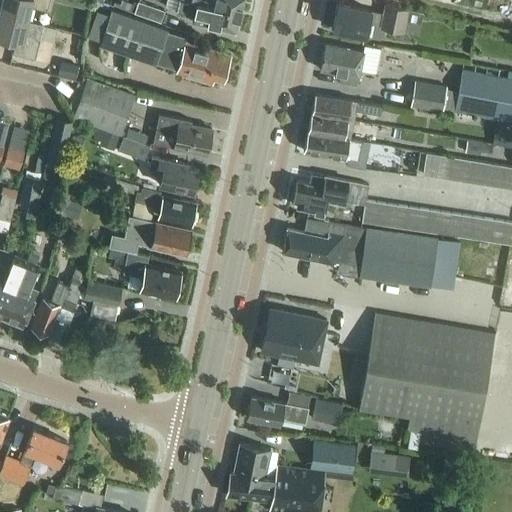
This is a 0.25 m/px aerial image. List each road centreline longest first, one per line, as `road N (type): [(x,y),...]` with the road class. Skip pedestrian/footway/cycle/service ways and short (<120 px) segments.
road 1 (tertiary): [(197,426),(291,0)]
road 2 (unclassified): [(197,426),(94,403),(0,370)]
